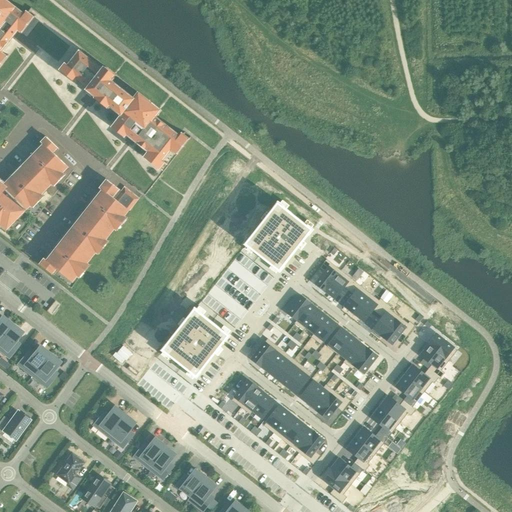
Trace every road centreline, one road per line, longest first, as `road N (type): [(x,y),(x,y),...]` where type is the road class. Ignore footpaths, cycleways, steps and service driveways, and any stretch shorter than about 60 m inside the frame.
road 1 (residential): [(177,511),(49,415)]
road 2 (residential): [(234,357),(341,441)]
road 3 (residential): [(284,511),(178,429)]
road 4 (residential): [(296,278),(399,360)]
